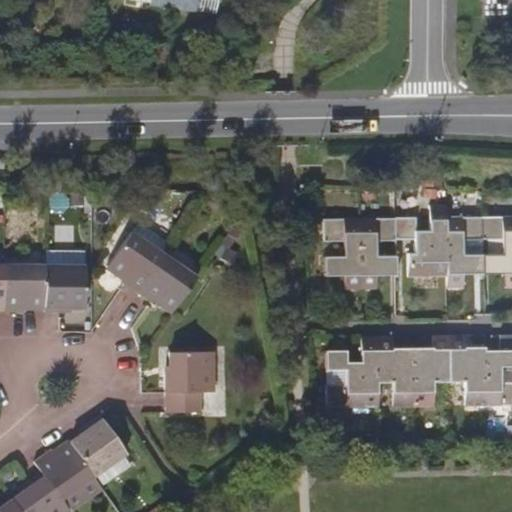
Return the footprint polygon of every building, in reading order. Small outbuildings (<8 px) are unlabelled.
[(152,0),(152,6),(173,9),(174,0),(152,0)] [(174,0),(173,9),(194,13),(195,9),(215,12),(217,0),(174,0)] [(415,219),(395,219),(395,238),(416,238),(416,254),(408,255),(408,274),(446,274),(446,219),(446,207),(430,207),(431,233),(415,232),(415,219)] [(511,217),(482,218),(482,238),(503,237),(504,253),(483,253),(482,273),(504,272),(504,286),(511,285),(511,217)] [(463,238),(482,238),(482,218),(446,219),(446,274),(447,287),(463,286),(463,273),(482,273),(483,253),(463,254),(463,238)] [(395,238),(395,219),(360,220),(360,289),(376,288),(376,275),(395,275),(396,256),(376,257),(376,241),(395,241),(395,238)] [(360,289),(360,220),(324,220),(325,242),(345,241),(345,256),(324,257),(325,276),(346,275),(346,289),(360,289)] [(164,254),(172,243),(139,221),(109,264),(125,277),(122,280),(127,283),(138,293),(164,254)] [(138,293),(150,301),(154,304),(157,300),(174,311),(190,289),(197,278),(164,254),(138,293)] [(5,265),(5,311),(25,312),(25,307),(45,307),(45,266),(5,265)] [(45,266),(45,307),(45,312),(60,312),(66,312),(66,307),(85,308),(85,266),(45,266)] [(377,335),(361,336),(361,362),(347,362),(347,351),(326,351),(326,407),(377,405),(377,382),(377,335)] [(393,335),(377,335),(377,382),(393,382),(394,406),(414,406),(413,349),(393,349),(393,335)] [(448,335),(433,335),(433,348),(413,349),(414,406),(433,405),(433,382),(448,382),(448,335)] [(465,335),(448,335),(448,382),(466,382),(465,405),(486,405),(485,352),(485,348),(465,348),(465,335)] [(511,335),(501,336),(500,352),(511,351),(511,335)] [(511,365),(511,351),(500,352),(485,352),(486,405),(511,404),(511,383),(501,383),(501,366),(511,365)] [(166,392),(166,412),(200,411),(201,392),(212,391),(212,353),(191,353),(170,353),(170,372),(166,372),(166,392)] [(102,486),(133,463),(126,452),(120,442),(100,414),(84,426),(86,430),(70,441),(94,476),(102,486)] [(35,461),(42,471),(61,498),(94,476),(70,441),(53,453),(50,449),(35,461)] [(42,471),(29,480),(25,483),(28,487),(12,498),(21,511),(63,511),(69,509),(61,498),(42,471)] [(103,487),(102,486),(94,476),(61,498),(69,509),(70,511),(103,487)] [(0,511),(21,511),(12,498),(0,507),(0,511)]
